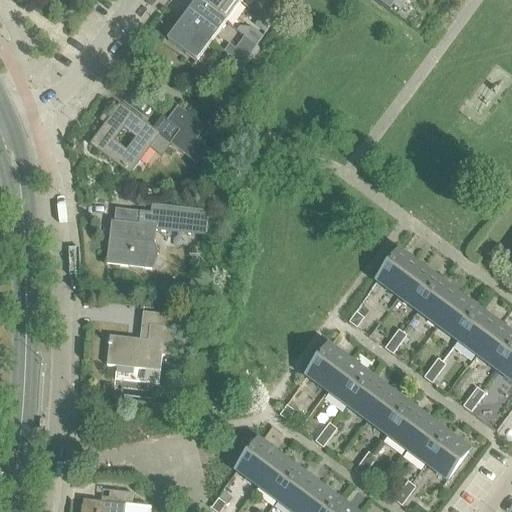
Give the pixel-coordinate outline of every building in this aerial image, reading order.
[(231,0),(198,0),(196,3),(225,25),(239,6),(231,0)] [(374,0),(389,11),(392,6),(396,1),(394,0),(374,0)] [(406,2),(403,0),(396,0),(396,1),(392,6),(399,11),(406,2)] [(196,3),(182,23),(210,44),(225,25),(196,3)] [(264,14),(259,21),(268,28),(274,21),(264,14)] [(268,28),(259,21),(254,27),(264,34),(268,28)] [(196,64),(210,44),(182,23),(167,42),(196,64)] [(235,52),(230,59),(240,66),(245,59),(235,52)] [(240,66),(230,59),(226,65),(235,72),(240,66)] [(129,177),(158,137),(195,164),(206,151),(192,141),(201,128),(175,109),(165,121),(161,118),(152,131),(119,107),(89,147),(129,177)] [(108,249),(106,266),(145,271),(151,272),(156,256),(154,246),(155,233),(206,239),(208,214),(151,207),(150,215),(115,211),(113,224),(111,224),(109,241),(113,241),(112,250),(108,249)] [(418,272),(398,257),(379,283),(399,298),(418,272)] [(438,287),(418,272),(399,298),(419,313),(438,287)] [(459,302),(438,287),(419,313),(439,328),(459,302)] [(477,316),(459,302),(439,328),(458,342),(477,316)] [(173,359),(176,333),(178,319),(142,315),(139,343),(109,339),(106,368),(159,374),(161,358),(173,359)] [(363,321),(355,315),(348,325),(356,330),(363,321)] [(497,330),(477,316),(458,342),(477,356),(497,330)] [(511,351),(511,341),(497,330),(477,356),(497,371),(511,351)] [(398,333),(391,341),(399,347),(406,338),(398,333)] [(399,347),(391,341),(384,351),(392,357),(399,347)] [(511,351),(497,371),(511,381),(511,351)] [(348,367),(328,352),(309,378),(329,393),(348,367)] [(437,362),(431,371),(438,376),(445,367),(437,362)] [(368,382),(348,367),(329,393),(349,407),(368,382)] [(438,376),(431,371),(423,380),(431,386),(438,376)] [(388,396),(368,382),(349,407),(368,422),(388,396)] [(476,391),(469,400),(477,406),(484,396),(476,391)] [(407,411),(388,396),(368,422),(388,436),(407,411)] [(477,406),(469,400),(462,409),(470,415),(477,406)] [(294,414),(286,408),(279,418),(287,424),(294,414)] [(426,425),(407,411),(388,436),(407,451),(426,425)] [(446,440),(426,425),(407,451),(427,465),(446,440)] [(328,426),(321,435),(329,441),(336,432),(328,426)] [(321,435),(315,444),(322,450),(329,441),(321,435)] [(466,455),(446,440),(427,465),(447,480),(466,455)] [(278,462),(257,447),(238,472),(259,488),(278,462)] [(368,455),(361,464),(369,470),(376,461),(368,455)] [(298,476),(278,462),(259,488),(278,502),(298,476)] [(369,470),(361,464),(354,474),(362,480),(369,470)] [(301,511),(317,491),(298,476),(278,502),(291,511),(301,511)] [(407,484),(400,494),(408,500),(415,490),(407,484)] [(331,511),(337,505),(317,491),(301,511),(331,511)] [(81,511),(149,511),(150,510),(131,508),(132,496),(109,493),(107,507),(100,506),(100,504),(83,502),(81,511)] [(408,500),(400,494),(393,503),(401,509),(408,500)] [(221,511),(225,507),(217,501),(210,511),(211,511),(221,511)]
